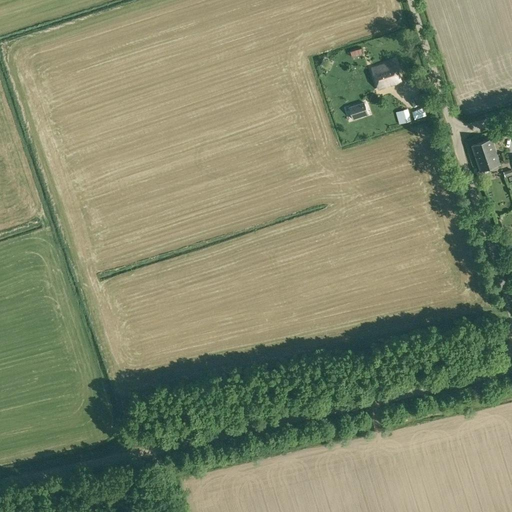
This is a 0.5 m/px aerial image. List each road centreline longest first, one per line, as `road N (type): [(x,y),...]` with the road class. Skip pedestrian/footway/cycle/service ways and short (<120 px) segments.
road 1 (unclassified): [(0,484),(474,378),(501,364),(511,346)]
road 2 (unclassified): [(511,311),(453,132)]
road 3 (unclassified): [(453,132),(409,0)]
